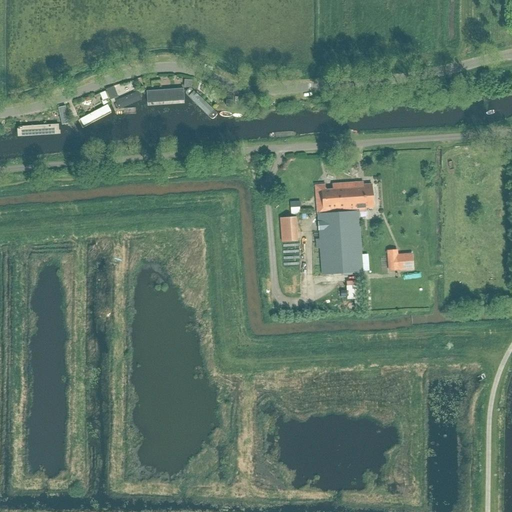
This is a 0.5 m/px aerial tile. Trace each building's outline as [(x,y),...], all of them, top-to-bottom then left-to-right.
[(185,94),(212,122),(219,115),(191,88),(185,94)] [(184,103),(183,89),(147,91),(148,105),(184,103)] [(113,91),(107,93),(110,101),(117,98),(113,91)] [(103,92),(96,95),(100,104),(107,101),(103,92)] [(141,99),(137,92),(115,102),(118,109),(141,99)] [(112,113),(109,105),(78,120),(83,128),(112,113)] [(60,136),(60,127),(17,128),(18,138),(60,136)] [(315,185),(321,274),(362,271),(358,211),(364,210),(364,207),(372,207),(371,184),(360,185),(360,182),(315,185)] [(296,216),(279,217),(281,242),(297,241),(296,216)] [(396,270),(413,269),(412,254),(397,255),(397,250),(386,250),(388,271),(396,270)] [(282,294),(290,293),(290,285),(282,286),(282,294)]
